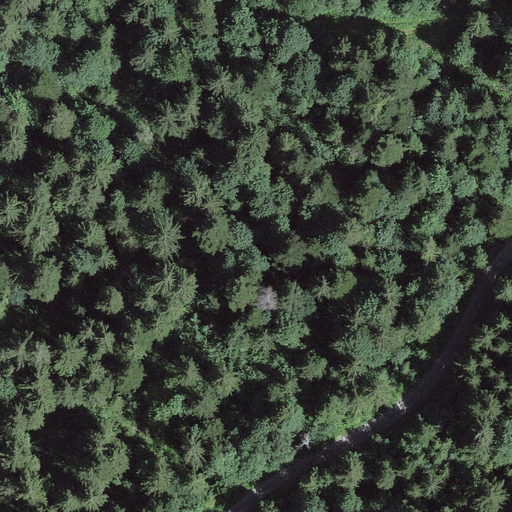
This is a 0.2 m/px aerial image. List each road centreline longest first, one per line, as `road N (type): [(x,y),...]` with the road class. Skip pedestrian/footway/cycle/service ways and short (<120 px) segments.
road 1 (track): [(242,511),(401,418),(458,359),(511,257)]
road 2 (track): [(511,14),(397,27),(267,18),(227,0)]
